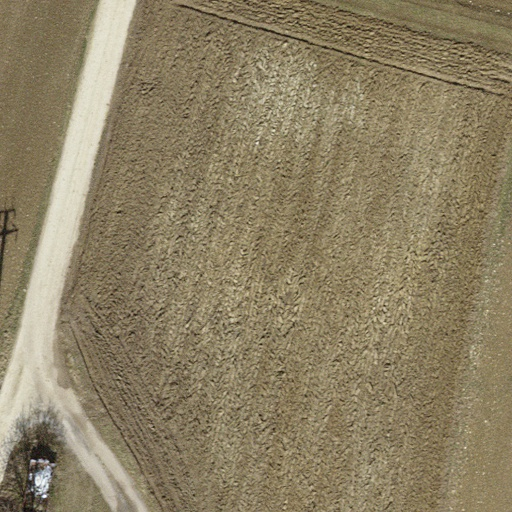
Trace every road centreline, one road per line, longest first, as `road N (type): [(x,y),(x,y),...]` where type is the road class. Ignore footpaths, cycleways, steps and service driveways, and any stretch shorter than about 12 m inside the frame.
road 1 (track): [(0,449),(126,0)]
road 2 (track): [(29,356),(134,511)]
